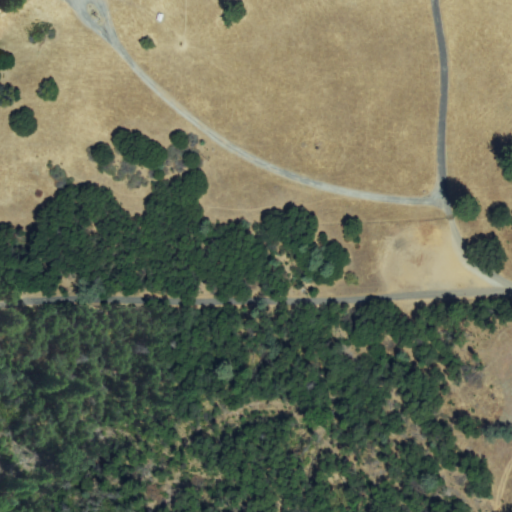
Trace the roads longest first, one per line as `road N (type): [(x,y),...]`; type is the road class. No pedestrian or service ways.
road 1 (residential): [(0,307),(511,292)]
road 2 (residential): [(511,282),(473,257),(447,208),(435,0)]
